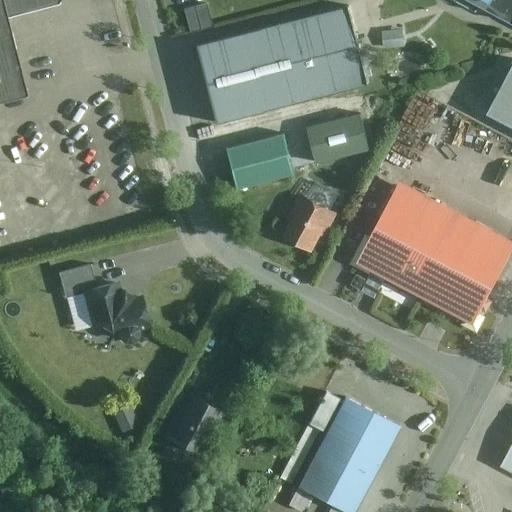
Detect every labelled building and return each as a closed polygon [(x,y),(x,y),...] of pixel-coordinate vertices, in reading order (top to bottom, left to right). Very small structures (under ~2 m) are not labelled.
[(0,0),(0,102),(28,95),(11,18),(62,3),(62,0),(0,0)] [(355,0),(338,0),(197,38),(215,116),(373,73),(355,0)] [(511,0),(466,0),(511,23),(511,0)] [(206,5),(182,10),(187,33),(211,27),(206,5)] [(511,69),(487,115),(511,128),(511,69)] [(235,191),(294,175),(283,136),(225,151),(235,191)] [(511,241),(401,183),(357,265),(473,327),(511,252),(511,241)] [(325,239),(336,216),(300,195),(286,219),(291,221),(282,238),(312,253),(321,237),(325,239)] [(99,290),(92,267),(60,274),(67,299),(86,295),(96,333),(106,330),(125,341),(126,344),(129,348),(134,347),(141,346),(144,341),(145,336),(152,334),(144,297),(135,298),(120,285),(99,290)] [(356,269),(347,291),(362,297),(371,275),(356,269)] [(357,511),(402,431),(328,391),(281,480),(300,490),(291,508),(299,511),(304,511),(313,497),(334,507),(331,511),(357,511)] [(206,460),(230,416),(189,394),(165,437),(206,460)] [(511,511),(511,430),(497,458),(511,465),(511,511)]
